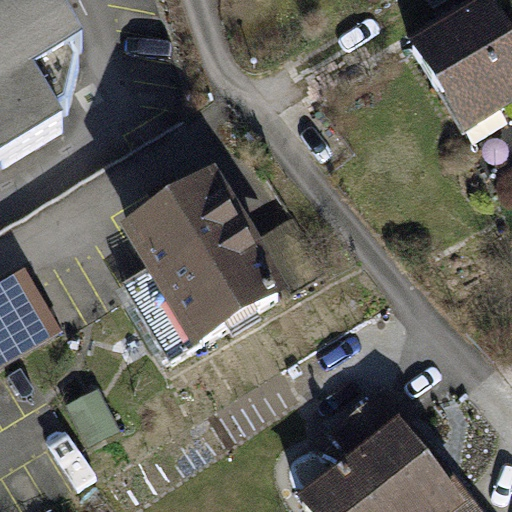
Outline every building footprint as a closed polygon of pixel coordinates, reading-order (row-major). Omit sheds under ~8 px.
[(0,0),(0,165),(3,170),(64,132),(58,122),(68,115),(79,70),(73,59),(84,53),(52,0),(0,0)] [(428,0),(434,9),(448,0),(428,0)] [(511,105),(511,45),(488,6),(413,52),(464,135),(511,105)] [(238,236),(208,187),(132,234),(166,291),(136,309),(171,367),(278,302),(238,236)] [(283,208),(238,236),(278,302),(324,276),(283,208)] [(0,369),(57,336),(22,279),(0,292),(0,369)] [(433,455),(384,396),(336,435),(361,465),(347,476),(344,473),(339,478),(341,481),(306,510),(308,511),(479,511),(465,494),(454,503),(422,464),(433,455)]
